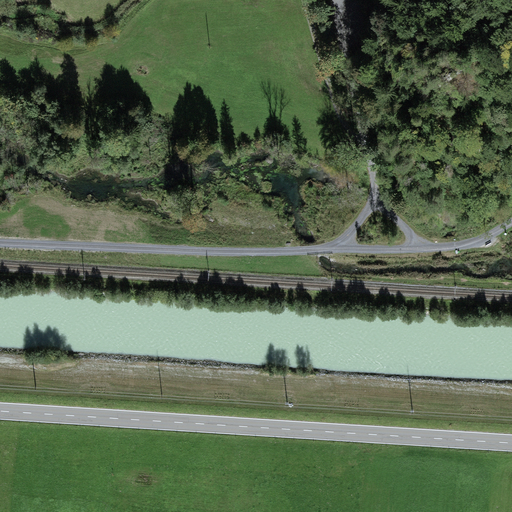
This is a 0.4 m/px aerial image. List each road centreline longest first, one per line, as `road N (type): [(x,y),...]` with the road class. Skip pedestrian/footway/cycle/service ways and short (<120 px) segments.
road 1 (unclassified): [(511,222),(441,247),(221,252),(0,242)]
road 2 (primary): [(0,410),(511,443)]
road 3 (track): [(330,249),(366,214),(374,177),(332,0)]
road 4 (track): [(369,153),(331,82),(306,0)]
